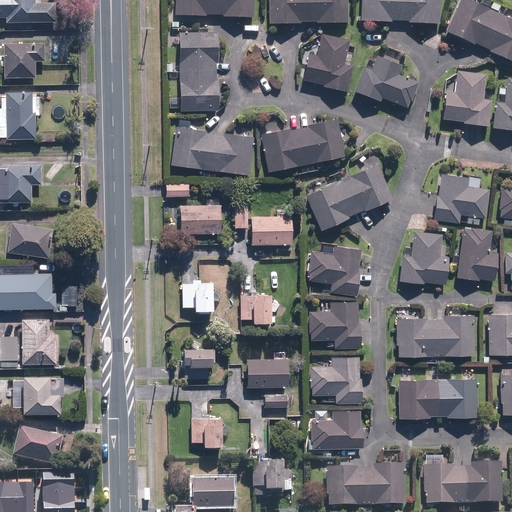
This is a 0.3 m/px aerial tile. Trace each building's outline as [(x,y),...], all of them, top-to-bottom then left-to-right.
[(31,0),(3,0),(4,24),(50,24),(50,6),(32,7),(31,0)] [(250,0),(173,0),(173,17),(205,18),(205,16),(221,17),(221,18),(250,19),(250,0)] [(344,0),(266,0),(267,24),(345,23),(344,0)] [(437,0),(359,0),(359,21),(436,24),(437,0)] [(511,24),(459,0),(445,33),(511,63),(511,24)] [(214,35),(177,35),(179,113),(215,112),(214,35)] [(307,56),(301,82),(322,87),(322,88),(345,93),(351,69),(341,66),(347,43),(320,36),(315,58),(307,56)] [(2,46),(2,80),(33,79),(33,63),(41,63),(41,45),(2,46)] [(362,69),(352,93),(377,103),(379,99),(404,109),(414,84),(396,76),(399,70),(374,60),(369,72),(362,69)] [(444,94),(440,121),(462,124),(461,125),(485,128),(489,102),(480,101),(483,77),(456,73),(453,95),(444,94)] [(511,81),(506,81),(503,106),(493,105),(490,129),(511,132),(511,81)] [(29,95),(4,95),(5,141),(33,140),(32,116),(30,116),(29,95)] [(259,137),(266,173),(342,158),(335,122),(259,137)] [(174,130),(169,166),(246,177),(251,141),(174,130)] [(0,167),(0,204),(28,204),(28,186),(38,186),(38,168),(0,167)] [(304,198),(319,232),(390,200),(375,167),(304,198)] [(457,215),(482,219),(486,191),(464,188),(465,179),(438,175),(435,197),(434,196),(430,219),(456,223),(457,215)] [(163,187),(164,198),(185,198),(185,186),(163,187)] [(511,191),(501,190),(497,218),(511,219),(511,191)] [(218,207),(177,208),(178,236),(218,235),(218,207)] [(233,229),(245,229),(245,208),(233,208),(233,229)] [(248,220),(249,247),(288,246),(287,219),(248,220)] [(9,227),(5,254),(46,260),(50,233),(9,227)] [(489,233),(461,230),(454,278),(476,281),(476,280),(489,281),(493,254),(486,253),(489,233)] [(420,282),(441,284),(445,258),(436,257),(439,237),(412,233),(409,258),(400,257),(397,281),(420,284),(420,282)] [(311,255),(307,283),(330,286),(329,293),(353,296),(359,252),(331,248),(330,257),(311,255)] [(507,274),(507,281),(511,280),(511,254),(503,254),(504,274),(507,274)] [(0,277),(0,311),(53,311),(53,295),(48,295),(48,277),(0,277)] [(209,314),(208,286),(180,287),(181,308),(190,308),(190,314),(209,314)] [(265,298),(238,298),(238,321),(249,321),(249,325),(265,326),(265,298)] [(308,313),(309,341),(332,340),(332,348),(356,348),(355,304),(328,305),(328,312),(308,313)] [(511,316),(486,317),(486,356),(511,355),(511,316)] [(395,320),(396,357),(471,356),(470,317),(441,318),(441,319),(395,320)] [(47,323),(21,323),(21,365),(52,365),(52,338),(47,338),(47,323)] [(14,339),(0,338),(0,361),(15,361),(14,339)] [(181,366),(181,380),(205,379),(204,368),(206,368),(205,350),(178,351),(178,366),(181,366)] [(309,368),(310,396),(334,395),(334,403),(357,402),(356,359),(329,360),(330,367),(309,368)] [(244,361),(244,388),(284,388),(284,361),(244,361)] [(511,377),(498,377),(499,415),(511,415),(511,377)] [(46,380),(20,380),(20,417),(56,417),(56,398),(46,398),(46,380)] [(395,383),(396,419),(427,418),(427,417),(444,417),(444,418),(475,417),(474,381),(395,383)] [(284,395),(260,395),(260,408),(284,408),(284,395)] [(310,421),(310,450),(359,449),(359,426),(358,426),(358,412),(331,412),(331,421),(310,421)] [(215,420),(188,420),(189,443),(199,443),(199,446),(216,446),(215,420)] [(17,429),(10,457),(52,467),(59,439),(17,429)] [(262,471),(259,470),(258,493),(277,494),(278,464),(262,463),(262,471)] [(325,469),(326,506),(402,505),(401,467),(370,467),(370,469),(355,470),(355,469),(325,469)] [(422,468),(423,505),(499,503),(498,467),(422,468)] [(74,511),(73,472),(43,473),(44,511),(74,511)] [(191,511),(191,509),(228,508),(228,481),(189,481),(189,509),(169,509),(168,511),(191,511)] [(33,511),(33,482),(0,483),(0,511),(33,511)]
